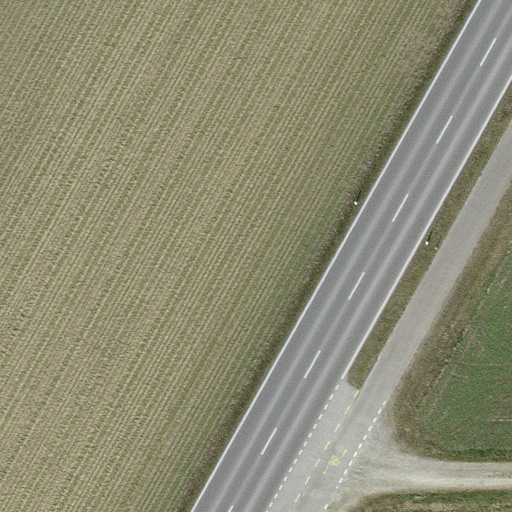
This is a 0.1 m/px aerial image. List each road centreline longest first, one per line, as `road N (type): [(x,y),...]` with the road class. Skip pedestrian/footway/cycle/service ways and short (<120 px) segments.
road 1 (secondary): [(511,13),(231,511)]
road 2 (track): [(511,473),(414,476),(374,468),(280,425)]
